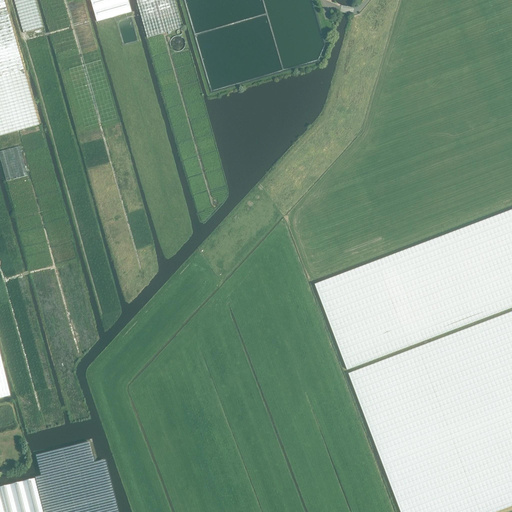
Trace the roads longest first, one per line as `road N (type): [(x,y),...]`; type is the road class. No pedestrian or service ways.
road 1 (track): [(64,0),(141,269)]
road 2 (track): [(18,131),(70,324)]
road 3 (track): [(40,410),(0,264)]
